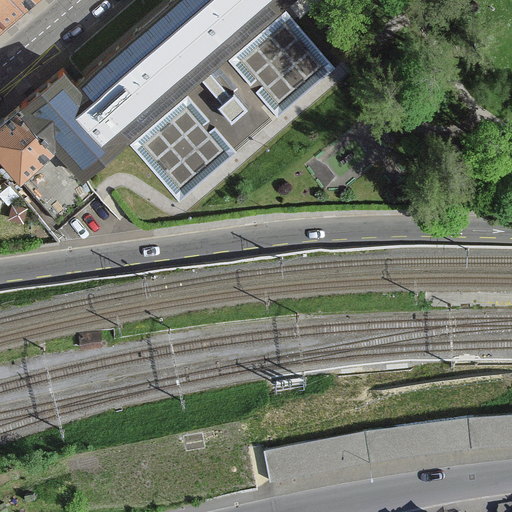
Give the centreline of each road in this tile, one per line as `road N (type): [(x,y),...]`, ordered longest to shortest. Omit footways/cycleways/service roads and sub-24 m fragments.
road 1 (unclassified): [(0,270),(286,231),(511,228)]
road 2 (residential): [(511,472),(356,501)]
